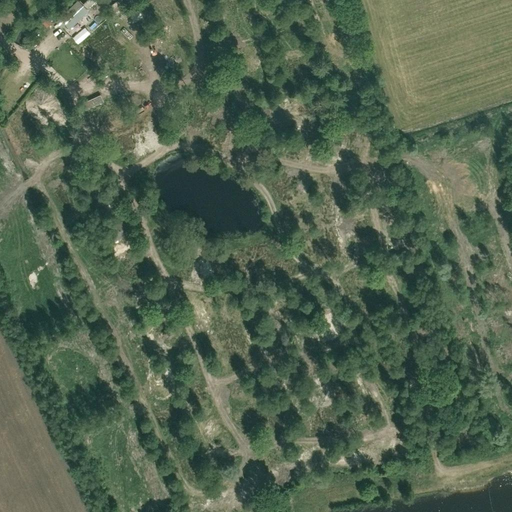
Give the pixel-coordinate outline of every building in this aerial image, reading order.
[(57,22),(62,27),(65,23),(70,28),(87,12),(86,10),(97,0),(87,0),(83,4),(80,1),(79,2),(78,1),(57,22)] [(332,10),(340,9),(339,2),(331,3),(332,10)] [(100,6),(108,15),(111,13),(103,3),(100,6)] [(269,18),(279,14),(277,9),(267,14),(269,18)] [(333,14),(334,20),(347,18),(346,12),(333,14)] [(209,30),(217,25),(211,15),(203,19),(209,30)] [(245,19),(238,21),(240,28),(246,26),(245,19)] [(291,21),(294,42),(314,39),(311,21),(304,22),(303,19),(291,21)] [(134,25),(124,37),(116,29),(100,47),(116,60),(141,31),(134,25)] [(99,45),(114,31),(110,27),(94,42),(101,49),(102,48),(99,45)] [(160,52),(169,46),(165,40),(156,45),(160,52)] [(96,54),(88,63),(81,56),(82,56),(68,43),(55,57),(82,82),(102,60),(96,54)] [(280,84),(282,92),(288,90),(286,83),(280,84)] [(100,96),(82,104),(85,111),(103,103),(100,96)] [(361,102),(343,105),(344,111),(362,108),(361,102)] [(197,136),(201,117),(194,115),(190,134),(197,136)] [(209,139),(216,143),(227,124),(220,120),(209,139)] [(366,131),(367,123),(356,123),(356,131),(366,131)] [(313,128),(311,138),(324,141),(327,131),(313,128)] [(225,130),(222,137),(228,139),(231,132),(225,130)] [(241,130),(228,150),(236,154),(248,135),(241,130)] [(133,138),(138,151),(151,145),(145,133),(133,138)] [(288,147),(287,159),(323,162),(323,157),(316,156),(317,149),(288,147)] [(392,191),(402,188),(397,170),(393,171),(394,176),(388,178),(392,191)] [(277,179),(280,186),(286,182),(291,190),(296,187),(288,172),(277,179)] [(323,206),(341,203),(338,185),(328,187),(329,196),(321,197),(323,206)] [(297,192),(302,209),(307,207),(303,191),(297,192)] [(283,208),(296,208),(296,195),(283,196),(283,208)] [(385,208),(402,205),(400,198),(384,201),(385,208)] [(310,230),(316,227),(314,220),(308,222),(310,230)] [(36,231),(41,230),(37,221),(33,222),(36,231)] [(116,233),(126,229),(123,223),(113,227),(116,233)] [(372,225),(354,227),(355,234),(373,231),(372,225)] [(417,232),(405,234),(407,245),(418,243),(417,232)] [(315,233),(296,237),(298,250),(301,249),(303,256),(318,254),(316,247),(325,245),(323,237),(316,238),(315,233)] [(86,239),(88,251),(100,248),(97,237),(86,239)] [(258,275),(272,271),(270,265),(268,265),(265,250),(253,253),(258,275)] [(173,267),(187,275),(194,263),(180,255),(173,267)] [(234,273),(247,272),(246,255),(232,256),(234,273)] [(8,259),(3,261),(7,273),(12,271),(8,259)] [(408,270),(414,269),(416,281),(426,279),(423,261),(407,264),(408,270)] [(130,281),(142,278),(141,272),(129,275),(130,281)] [(317,306),(320,312),(338,306),(335,299),(317,306)] [(380,301),(374,302),(376,328),(382,328),(380,301)] [(326,331),(345,325),(342,314),(328,318),(331,327),(325,329),(326,331)] [(171,320),(152,332),(156,338),(175,326),(171,320)] [(55,325),(42,331),(44,335),(57,329),(55,325)] [(214,343),(216,349),(222,347),(220,343),(226,341),(224,335),(209,341),(211,345),(214,343)] [(400,353),(412,351),(409,337),(398,339),(400,353)] [(145,338),(136,343),(142,354),(150,350),(145,338)] [(174,360),(184,351),(180,347),(170,356),(174,360)] [(147,358),(142,361),(145,368),(151,365),(147,358)] [(298,374),(312,372),(311,363),(297,365),(298,374)] [(381,374),(391,371),(389,364),(379,367),(381,374)] [(332,373),(334,379),(356,374),(354,367),(332,373)] [(284,391),(284,395),(295,395),(294,369),(287,369),(289,391),(284,391)] [(159,375),(164,389),(177,385),(172,371),(159,375)] [(244,382),(238,384),(244,401),(250,399),(244,382)] [(358,389),(341,395),(344,401),(361,394),(358,389)] [(236,400),(242,399),(240,391),(234,393),(236,400)] [(368,407),(375,403),(372,397),(365,400),(368,407)] [(189,407),(192,414),(210,404),(207,398),(189,407)] [(418,403),(421,424),(427,423),(425,402),(418,403)] [(328,406),(329,429),(335,429),(335,421),(341,421),(340,405),(328,406)] [(391,415),(405,412),(403,405),(390,408),(391,415)] [(164,420),(182,413),(180,409),(162,416),(164,420)] [(280,413),(271,414),(272,423),(281,422),(280,413)] [(370,415),(363,416),(364,430),(371,430),(370,415)] [(212,427),(218,423),(215,418),(208,422),(212,427)] [(470,447),(471,428),(462,428),(461,446),(470,447)] [(169,437),(172,443),(188,437),(186,431),(169,437)] [(86,452),(95,450),(92,438),(84,440),(86,452)] [(145,459),(150,457),(145,447),(140,449),(145,459)] [(210,447),(204,450),(214,470),(220,467),(210,447)] [(312,450),(304,452),(306,467),(314,465),(312,450)] [(185,471),(202,465),(199,458),(182,464),(185,471)] [(275,480),(281,477),(276,464),(270,467),(275,480)] [(153,465),(148,466),(153,476),(157,474),(153,465)] [(256,492),(262,487),(256,479),(250,484),(256,492)] [(238,497),(223,503),(225,509),(221,511),(231,511),(244,507),(241,502),(240,502),(238,497)] [(204,502),(195,506),(197,511),(198,511),(207,508),(204,502)]
